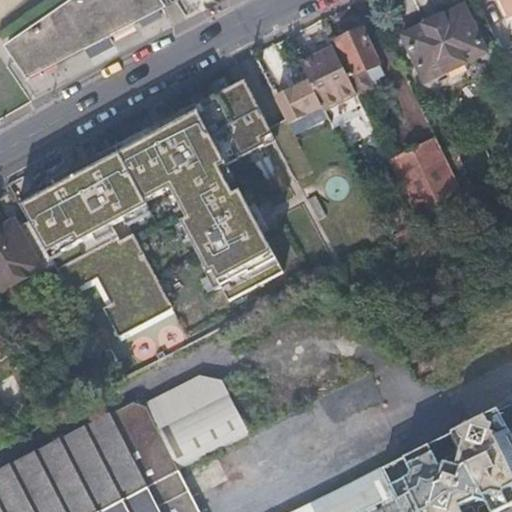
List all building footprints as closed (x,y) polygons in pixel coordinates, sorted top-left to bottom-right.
[(157,0),(61,0),(6,38),(30,73),(161,5),(157,0)] [(511,0),(499,0),(508,17),(511,14),(511,0)] [(463,4),(402,33),(425,80),(485,52),(463,4)] [(349,36),(338,41),(354,76),(380,63),(362,23),(346,30),(349,36)] [(322,105),(325,110),(358,94),(335,47),(302,63),(310,80),(322,105)] [(277,96),(289,121),(322,105),(310,80),(277,96)] [(236,89),(23,203),(29,215),(54,262),(70,291),(98,276),(112,302),(103,306),(120,337),(175,307),(127,217),(148,206),(145,199),(171,185),(187,216),(180,220),(217,288),(223,285),(229,297),(282,269),(240,191),(233,195),(217,165),(263,140),(236,89)] [(420,223),(466,199),(455,177),(447,159),(435,135),(389,158),(420,223)] [(447,159),(455,177),(467,172),(458,153),(447,159)] [(0,294),(54,262),(29,215),(0,232),(0,294)] [(425,354),(408,362),(417,381),(435,372),(425,354)] [(143,401),(213,364),(210,359),(137,398),(143,401)] [(177,434),(234,405),(213,364),(143,401),(163,441),(177,434)] [(0,474),(138,403),(143,401),(137,398),(133,397),(0,466),(0,474)] [(0,511),(21,511),(130,457),(163,441),(143,401),(138,403),(0,474),(0,511)] [(163,441),(178,468),(220,447),(248,432),(234,405),(177,434),(163,441)] [(291,511),(511,511),(511,429),(501,407),(291,511)] [(220,447),(178,468),(178,470),(249,434),(248,432),(220,447)] [(90,511),(136,489),(178,468),(163,441),(130,457),(21,511),(90,511)] [(200,511),(192,496),(185,499),(183,496),(183,495),(190,491),(188,489),(179,494),(170,476),(179,471),(178,470),(178,468),(136,489),(90,511),(200,511)] [(179,494),(188,489),(179,471),(170,476),(179,494)] [(185,499),(192,496),(190,492),(190,491),(183,495),(183,496),(185,499)]
